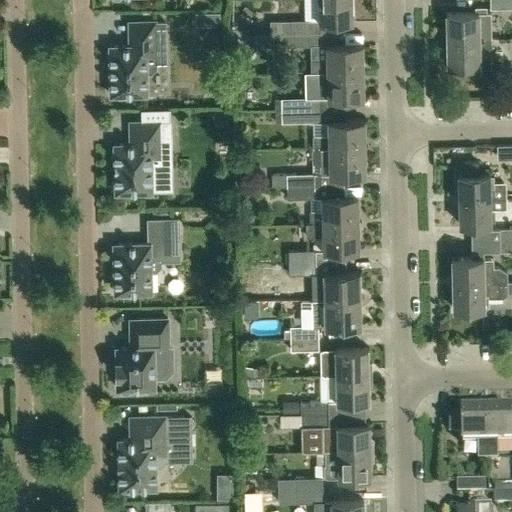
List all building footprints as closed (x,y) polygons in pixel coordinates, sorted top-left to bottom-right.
[(353,21),(352,0),(318,0),(319,22),(353,21)] [(491,12),(487,12),(487,7),(475,6),(475,12),(447,13),(447,39),(479,38),(491,37),(491,12)] [(209,14),(209,22),(219,22),(219,14),(209,14)] [(261,34),(270,34),(310,33),(310,21),(270,20),(270,21),(265,21),(265,25),(261,26),(261,34)] [(156,21),(137,21),(128,22),(128,46),(110,46),(111,95),(114,95),(119,98),(126,98),(130,94),(147,94),(146,73),(151,73),(156,68),(156,63),(166,62),(165,22),(156,22),(156,21)] [(310,33),(270,34),(261,34),(265,34),(265,40),(270,40),(270,46),(310,45),(310,33)] [(491,37),(479,38),(447,39),(447,65),(476,64),(476,69),(492,68),(491,37)] [(327,44),(327,58),(311,59),(311,71),(327,71),(327,70),(363,69),(362,43),(327,44)] [(363,96),(363,69),(327,70),(327,71),(311,71),(310,71),(311,97),(321,97),(328,97),(363,96)] [(281,97),(281,110),(321,109),(321,97),(311,97),(281,97)] [(115,147),(112,150),(112,156),(115,160),(115,176),(113,180),(113,186),(116,189),(116,192),(152,191),(151,171),(157,170),(161,165),(161,160),(171,160),(170,121),(170,109),(142,110),(142,121),(128,121),(129,144),(115,144),(115,147)] [(321,109),(281,110),(275,110),(275,122),(322,121),(321,109)] [(329,147),(329,146),(364,145),(363,119),(329,120),(329,135),(313,135),(313,148),(329,147)] [(364,173),(364,145),(329,146),(329,147),(313,148),(312,148),(312,172),(315,172),(315,174),(330,174),(364,173)] [(457,174),(458,198),(503,197),(503,182),(490,182),(490,173),(478,173),(477,161),(461,161),(461,174),(457,174)] [(272,186),(287,185),(315,185),(315,174),(315,172),(312,172),(287,174),(272,175),(272,186)] [(315,197),(315,185),(287,185),(287,197),(315,197)] [(322,196),(322,209),(309,209),(309,223),(306,223),(358,222),(358,195),(322,196)] [(503,209),(503,197),(458,198),(458,224),(490,224),(490,209),(503,209)] [(149,243),(114,244),(115,293),(119,293),(123,295),(130,295),(134,292),(151,292),(151,271),(156,271),(161,266),(161,261),(179,260),(178,219),(148,219),(149,243)] [(359,249),(358,222),(306,223),(306,236),(323,235),(323,250),(359,249)] [(511,239),(511,227),(500,228),(500,240),(511,239)] [(511,239),(500,240),(500,251),(511,250),(511,239)] [(288,261),(317,261),(316,249),(288,249),(288,261)] [(451,257),(452,283),(507,282),(507,271),(498,267),(494,266),(493,258),(483,258),(483,257),(480,257),(480,249),(472,250),(471,257),(451,257)] [(317,273),(317,261),(288,261),(289,274),(317,273)] [(323,272),(324,299),(360,298),(359,272),(323,272)] [(507,282),(452,283),(452,308),(484,307),(484,305),(488,305),(488,297),(503,297),(508,294),(507,282)] [(311,299),(311,325),(318,325),(318,326),(360,325),(360,298),(324,299),(311,299)] [(169,318),(139,319),(129,319),(129,347),(117,348),(118,360),(117,360),(117,376),(118,376),(118,389),(120,389),(124,393),(129,392),(133,388),(155,388),(155,373),(165,373),(170,368),(169,318)] [(290,326),(290,338),(318,337),(318,326),(318,325),(311,325),(290,326)] [(319,349),(318,337),(290,338),(290,350),(319,349)] [(321,375),(336,375),(336,374),(368,374),(367,348),(336,348),(336,349),(323,349),(323,350),(320,350),(321,375)] [(368,400),(368,374),(336,374),(336,375),(337,401),(368,400)] [(300,413),(329,412),(329,401),(300,402),(300,413)] [(487,408),(488,460),(497,459),(497,441),(511,441),(511,407),(487,408)] [(448,434),(461,434),(462,442),(477,442),(478,460),(488,460),(487,408),(460,409),(461,412),(448,412),(448,434)] [(329,425),(329,412),(300,413),(301,426),(329,425)] [(119,469),(120,488),(124,488),(127,491),(135,491),(139,488),(156,487),(155,466),(160,466),(165,461),(165,456),(191,455),(190,416),(165,416),(165,415),(129,416),(129,439),(119,439),(119,458),(118,458),(119,469)] [(338,450),(369,449),(369,424),(337,424),(338,450)] [(369,449),(338,450),(338,451),(325,451),(325,452),(316,452),(316,464),(324,465),(324,476),(326,476),(326,478),(370,477),(369,449)] [(294,490),(323,489),(323,477),(294,478),(294,490)] [(485,481),(457,481),(457,493),(485,493),(485,481)] [(217,489),(217,498),(233,498),(233,489),(217,489)] [(323,501),(323,489),(294,490),(295,502),(323,501)] [(511,491),(494,492),(495,504),(511,503),(511,491)] [(331,501),(330,511),(363,511),(363,500),(331,501)] [(231,511),(231,503),(195,504),(194,511),(231,511)] [(490,511),(491,503),(469,503),(469,511),(490,511)]
